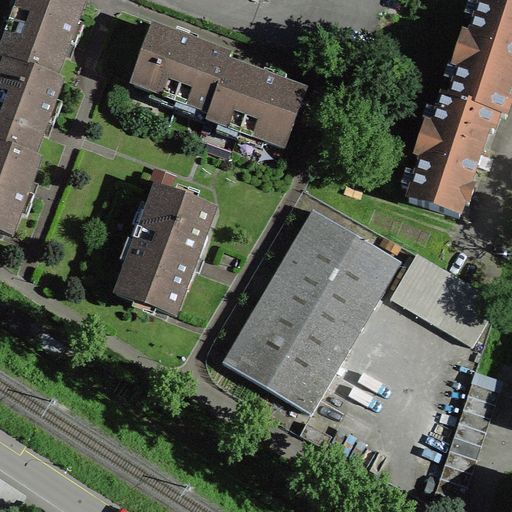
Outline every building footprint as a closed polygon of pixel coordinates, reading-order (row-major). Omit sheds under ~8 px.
[(85,4),(74,0),(21,0),(0,55),(0,58),(6,61),(56,80),(85,4)] [(511,7),(491,0),(484,0),(471,40),(464,37),(453,68),(461,71),(451,101),(499,117),(506,119),(511,102),(511,101),(507,100),(511,84),(511,7)] [(392,12),(388,23),(410,32),(415,21),(392,12)] [(231,58),(154,30),(133,86),(175,102),(175,104),(180,106),(181,104),(210,114),(229,64),(231,58)] [(0,145),(34,158),(63,83),(56,80),(6,61),(0,77),(0,145)] [(284,149),(305,93),(229,64),(210,114),(208,121),(237,132),(236,134),(242,136),(243,134),(284,149)] [(410,202),(460,218),(464,205),(470,207),(475,191),(470,190),(489,133),(493,134),(499,117),(451,101),(443,98),(433,129),(426,127),(416,158),(424,160),(410,202)] [(0,232),(12,237),(41,161),(34,158),(0,145),(0,232)] [(176,317),(216,212),(156,189),(116,295),(176,317)] [(224,364),(311,416),(402,264),(313,212),(224,364)] [(418,256),(392,300),(472,348),(499,304),(418,256)] [(476,372),(473,384),(500,392),(503,381),(476,372)] [(473,384),(468,396),(496,405),(500,392),(473,384)] [(468,396),(464,411),(491,420),(496,405),(468,396)] [(464,411),(459,424),(486,433),(491,420),(464,411)] [(332,437),(306,423),(300,435),(325,449),(332,437)] [(459,424),(455,438),(482,447),(486,433),(459,424)] [(455,438),(450,452),(477,461),(482,447),(455,438)] [(450,452),(445,466),(472,475),(477,461),(450,452)] [(445,466),(441,480),(468,489),(472,475),(445,466)] [(441,480),(436,493),(463,502),(468,489),(441,480)] [(0,511),(17,511),(24,500),(0,484),(0,511)] [(436,493),(431,507),(446,511),(460,511),(463,502),(436,493)]
